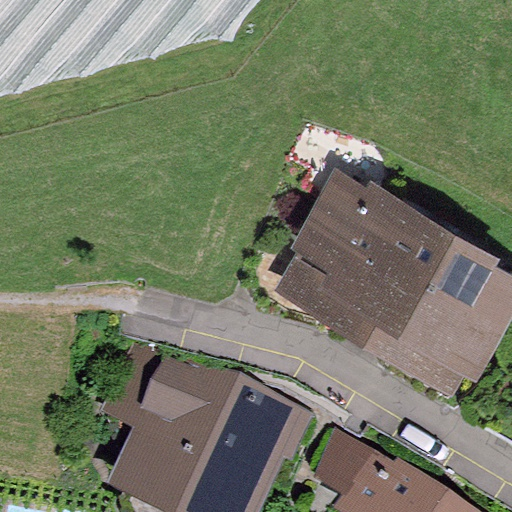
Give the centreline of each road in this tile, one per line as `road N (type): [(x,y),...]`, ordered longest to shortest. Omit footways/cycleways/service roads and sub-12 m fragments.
road 1 (residential): [(511,470),(300,343),(126,297)]
road 2 (track): [(126,297),(0,292)]
